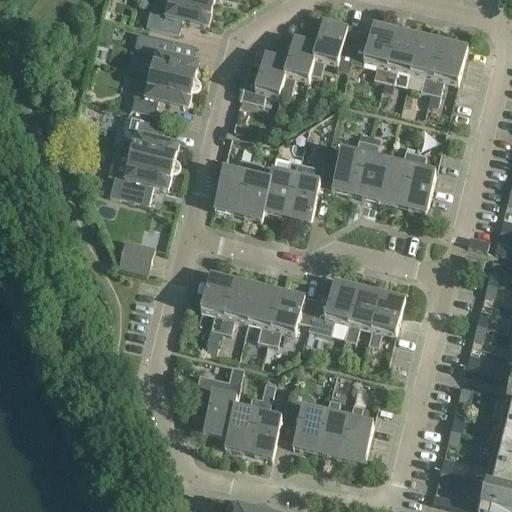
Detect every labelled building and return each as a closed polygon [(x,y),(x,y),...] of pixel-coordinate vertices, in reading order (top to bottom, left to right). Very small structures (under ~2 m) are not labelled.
[(150,16),(147,31),(180,40),(183,26),(209,33),(215,9),(177,0),(170,0),(168,11),(162,9),(150,16)] [(177,0),(215,9),(217,0),(177,0)] [(113,30),(101,26),(99,34),(111,37),(113,30)] [(337,77),(349,80),(352,69),(356,52),(344,49),(348,33),(330,29),(329,33),(323,31),(318,49),(314,66),(315,66),(311,80),(321,83),(325,69),(338,72),(337,77)] [(359,42),(356,52),(352,69),(363,72),(364,68),(378,71),(375,86),(385,88),(396,39),(391,38),(392,34),(374,29),(370,45),(359,42)] [(421,41),(403,36),(402,41),(396,39),(385,88),(394,91),(398,76),(411,80),(421,41)] [(157,58),(151,79),(151,80),(195,91),(200,67),(170,60),(174,46),(139,38),(135,53),(157,58)] [(439,45),(421,41),(411,80),(425,83),(421,97),(431,100),(443,51),(438,49),(439,45)] [(296,85),(309,88),(311,80),(315,66),(314,66),(318,49),(301,45),(300,49),(293,48),(289,65),(285,82),(286,82),(282,97),(292,99),(296,85)] [(459,91),(468,52),(450,48),(449,52),(443,51),(431,100),(441,102),(445,88),(459,91)] [(270,65),(264,64),(260,81),(249,78),(241,106),(264,112),(266,101),(280,105),(282,97),(286,82),(285,82),(289,65),(272,61),(270,65)] [(195,91),(151,80),(151,79),(141,77),(135,101),(136,101),(132,115),(156,120),(159,107),(189,114),(192,99),(195,91)] [(131,162),(174,172),(180,149),(162,145),(165,131),(126,121),(123,136),(128,144),(135,146),(131,162)] [(325,176),(321,192),(332,196),(351,200),(352,196),(357,198),(366,163),(371,142),(361,140),(355,160),(342,157),(339,170),(327,167),(325,176)] [(371,142),(366,163),(357,198),(363,199),(362,203),(380,208),(389,169),(376,165),(381,145),(371,142)] [(168,196),(174,172),(131,162),(115,158),(108,182),(115,184),(110,202),(149,211),(154,192),(168,196)] [(399,208),(404,209),(413,174),(416,160),(406,158),(403,172),(389,169),(380,208),(398,212),(399,208)] [(416,160),(413,174),(404,209),(410,210),(408,215),(427,219),(437,180),(424,177),(427,163),(416,160)] [(237,179),(224,176),(214,215),(233,219),(234,215),(239,216),(251,169),(241,166),(237,179)] [(271,188),(264,218),(265,218),(282,222),(283,218),(288,219),(301,170),(290,168),(286,182),(273,178),(271,187),(271,188)] [(261,172),(251,169),(239,216),(245,218),(244,222),(263,227),(265,218),(264,218),(271,188),(271,187),(258,184),(261,172)] [(301,170),(288,219),(294,220),(293,225),(311,229),(321,192),(325,176),(301,170)] [(511,226),(504,224),(501,237),(511,240),(511,237),(511,226)] [(511,240),(501,237),(495,259),(506,262),(511,240)] [(478,254),(480,245),(470,243),(468,252),(478,254)] [(480,245),(478,254),(488,257),(490,248),(480,245)] [(155,254),(140,251),(137,264),(122,261),(119,272),(149,280),(155,254)] [(464,270),(474,272),(476,263),(466,261),(464,270)] [(486,266),(476,263),(474,272),(484,274),(486,266)] [(504,270),(494,267),(491,279),(488,289),(498,292),(501,282),(504,270)] [(225,324),(234,289),(229,288),(230,284),(211,279),(201,318),(215,321),(211,336),(222,339),(225,324)] [(225,324),(222,339),(232,342),(236,327),(249,330),(258,291),(240,286),(239,291),(234,289),(225,324)] [(337,328),(349,331),(358,297),(359,292),(341,288),(334,286),(331,303),(318,300),(317,305),(310,331),(309,337),(332,343),(336,328),(337,328)] [(498,292),(488,289),(485,302),(495,304),(498,292)] [(258,291),(249,330),(262,333),(258,348),(268,351),(281,301),(275,299),(276,295),(258,291)] [(349,331),(345,346),(357,349),(361,334),(372,337),(381,302),(382,302),(383,298),(364,294),(363,298),(358,297),(349,331)] [(286,302),(281,301),(272,335),(268,351),(278,353),(282,338),(296,341),(299,328),(310,331),(317,305),(306,302),(287,298),(286,302)] [(386,303),(382,302),(381,302),(372,337),(368,353),(379,355),(383,339),(396,343),(406,304),(387,299),(386,303)] [(488,334),(491,319),(481,316),(477,331),(488,334)] [(484,349),(488,334),(477,331),(474,346),(484,349)] [(208,352),(206,360),(216,362),(218,355),(222,339),(211,336),(207,352),(208,352)] [(481,362),(471,360),(467,373),(478,376),(481,362)] [(241,391),(245,376),(233,373),(229,388),(201,381),(190,421),(207,425),(204,439),(222,443),(224,439),(229,440),(235,414),(241,391)] [(267,389),(262,406),(250,455),(256,456),(255,461),(273,465),(283,426),(268,423),(276,392),(267,389)] [(462,393),(458,409),(469,412),(473,396),(462,393)] [(311,401),(294,397),(282,445),(294,448),(294,449),(300,450),(299,455),(318,459),(319,455),(318,455),(327,420),(313,417),(315,408),(311,401)] [(235,414),(229,440),(226,453),(244,458),(245,454),(250,455),(262,406),(251,403),(248,418),(235,414)] [(374,432),(360,428),(366,406),(356,404),(350,426),(342,461),(347,462),(346,466),(365,471),(374,432)] [(511,511),(511,406),(507,406),(480,511),(511,511)] [(327,420),(318,455),(319,455),(324,456),(323,460),(341,465),(342,461),(350,426),(337,423),(340,409),(330,407),(327,420)] [(451,436),(464,439),(467,425),(455,421),(451,436)] [(464,439),(451,436),(448,451),(460,454),(464,439)] [(442,478),(452,480),(456,466),(445,463),(442,478)] [(452,480),(442,478),(438,492),(449,495),(452,480)] [(473,511),(474,510),(436,500),(433,510),(443,511),(473,511)]
